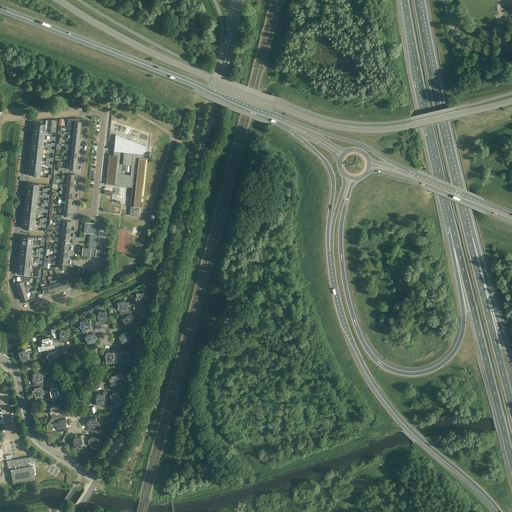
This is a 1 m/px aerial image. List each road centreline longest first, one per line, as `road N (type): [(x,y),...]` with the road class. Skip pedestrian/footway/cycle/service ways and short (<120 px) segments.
road 1 (tertiary): [(96,479),(140,395),(239,0)]
road 2 (motorway): [(453,226),(463,312),(457,346),(424,372),(391,370),(367,349),(346,295),(340,232),(354,179)]
road 3 (tertiary): [(412,125),(364,130),(314,121),(157,55),(58,0)]
road 4 (motorway): [(331,235),(341,310),(378,391),(499,511)]
road 5 (primary): [(271,118),(0,9)]
road 6 (motorway): [(468,239),(417,0)]
road 7 (motorway): [(453,226),(511,463)]
road 8 (motorway): [(405,0),(453,226)]
road 9 (residential): [(17,311),(10,288),(28,115)]
road 10 (motorway): [(511,406),(468,239)]
road 11 (residential): [(17,311),(74,289),(78,211)]
road 12 (motorway): [(511,361),(468,239)]
road 13 (residential): [(78,211),(93,212),(104,116),(88,112)]
